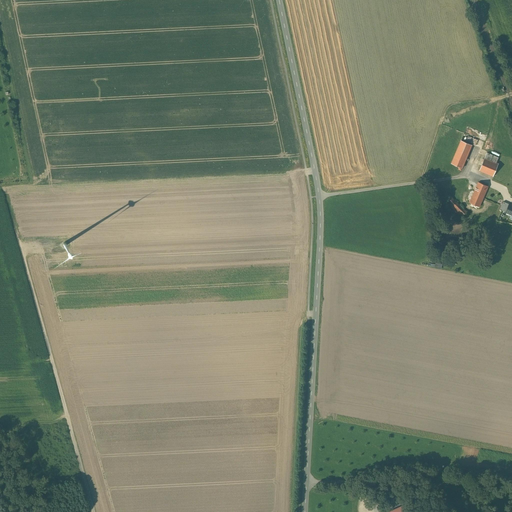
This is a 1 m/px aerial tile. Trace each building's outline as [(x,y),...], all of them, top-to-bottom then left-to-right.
[(461,140),(451,163),(462,168),(472,145),(461,140)] [(493,176),(498,163),(496,163),(498,158),(487,153),(479,170),(493,176)] [(488,186),(478,182),(469,203),(479,206),(488,186)] [(466,212),(450,196),(445,201),(461,217),(466,212)] [(501,200),(497,199),(493,208),(497,210),(501,200)] [(511,205),(505,202),(501,211),(511,215),(511,205)]
